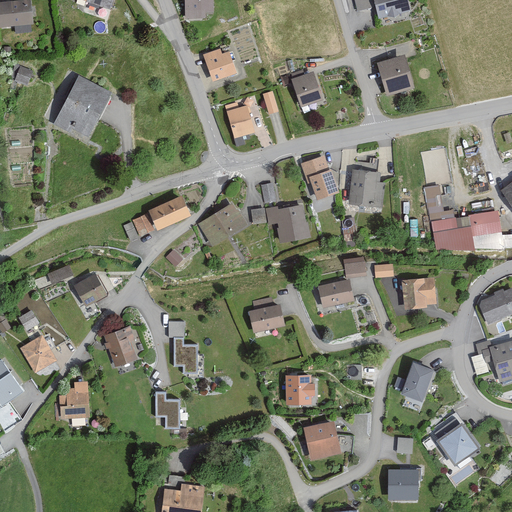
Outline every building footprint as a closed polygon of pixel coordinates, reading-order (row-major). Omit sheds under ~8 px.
[(74,0),(109,12),(112,0),(74,0)] [(211,0),(184,0),(185,21),(204,20),(204,16),(212,16),(211,0)] [(404,0),(353,0),(357,14),(374,10),(377,21),(408,14),(404,0)] [(28,3),(0,4),(0,28),(29,27),(28,3)] [(220,57),(218,51),(201,57),(210,84),(235,76),(228,55),(220,57)] [(403,58),(376,66),(385,99),(412,92),(403,58)] [(31,73),(19,68),(14,82),(26,87),(31,73)] [(293,81),(291,82),(300,110),(322,103),(313,75),(305,77),(303,72),(291,76),(293,81)] [(110,96),(76,78),(52,126),(86,143),(110,96)] [(272,94),(262,96),(267,116),(277,114),(272,94)] [(253,136),(245,107),(238,109),(237,104),(224,107),(236,147),(242,145),(241,139),(253,136)] [(327,177),(321,159),(301,166),(307,183),(327,177)] [(378,184),(379,174),(351,171),(348,205),(381,209),(383,185),(378,184)] [(277,201),(273,183),(260,185),(264,204),(277,201)] [(511,184),(502,192),(511,206),(511,184)] [(441,185),(424,188),(436,250),(505,248),(498,211),(455,219),(453,209),(445,211),(441,185)] [(180,196),(148,211),(156,230),(189,215),(180,196)] [(232,202),(196,225),(210,246),(245,224),(232,202)] [(277,210),(276,206),(265,208),(268,225),(277,223),(278,228),(276,228),(279,243),(309,237),(307,223),(304,223),(301,205),(277,210)] [(265,221),(263,209),(250,211),(251,222),(265,221)] [(152,231),(145,215),(134,220),(141,236),(152,231)] [(180,260),(171,251),(164,258),(173,267),(180,260)] [(364,276),(362,259),(343,261),(345,278),(364,276)] [(392,265),(374,267),(375,279),(392,277),(392,265)] [(71,276),(67,266),(47,274),(51,284),(71,276)] [(104,295),(93,275),(72,287),(83,307),(104,295)] [(435,305),(433,279),(423,280),(423,278),(401,280),(404,309),(426,307),(426,306),(435,305)] [(353,301),(348,280),(317,287),(322,308),(353,301)] [(481,302),(478,306),(487,326),(511,315),(511,289),(504,292),(502,289),(493,294),(494,296),(481,302)] [(284,326),(278,304),(272,306),(271,298),(252,303),(254,310),(247,312),(253,334),(284,326)] [(30,311),(17,319),(25,332),(38,324),(30,311)] [(182,323),(168,322),(168,337),(182,337),(182,323)] [(129,326),(103,336),(106,343),(103,344),(106,350),(108,350),(115,368),(137,360),(130,341),(134,339),(129,326)] [(56,361),(41,336),(20,348),(35,374),(56,361)] [(181,339),(173,339),(173,367),(183,367),(183,373),(196,373),(196,345),(181,345),(181,339)] [(511,376),(511,340),(491,347),(489,341),(475,345),(478,355),(482,354),(485,364),(493,362),(499,384),(511,379),(511,378),(511,377),(511,376)] [(2,360),(0,360),(0,404),(2,407),(24,392),(2,360)] [(401,394),(421,401),(432,369),(412,362),(405,380),(397,377),(393,388),(402,391),(401,394)] [(286,405),(312,405),(311,376),(286,377),(286,405)] [(88,419),(87,391),(78,392),(78,389),(65,390),(65,396),(59,396),(60,420),(88,419)] [(180,431),(180,401),(164,401),(164,394),(155,393),(154,419),(164,419),(164,431),(180,431)] [(311,461),(341,454),(351,455),(353,438),(336,436),(332,421),(303,428),(311,461)] [(476,447),(460,425),(436,443),(452,465),(476,447)] [(412,440),(397,439),(396,456),(411,456),(412,440)] [(416,471),(387,471),(387,500),(416,501),(416,471)] [(177,487),(179,478),(168,477),(167,486),(177,487)] [(200,511),(203,489),(180,485),(179,492),(164,490),(160,511),(200,511)]
